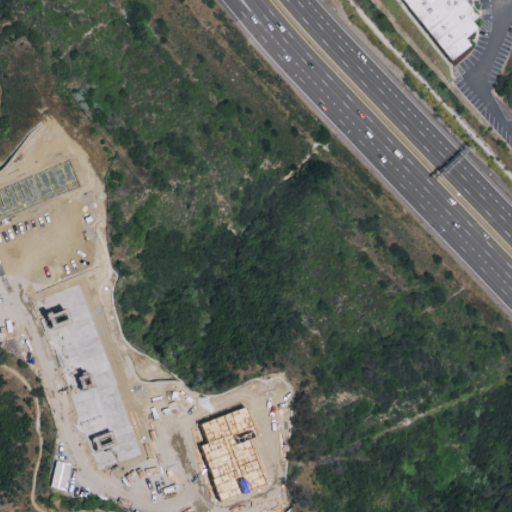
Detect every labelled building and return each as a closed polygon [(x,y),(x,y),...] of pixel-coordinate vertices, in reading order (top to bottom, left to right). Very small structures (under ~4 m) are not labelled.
[(472,44),(452,61),(434,40),(402,0),(468,0),(480,16),(474,20),(479,27),(468,37),(472,44)] [(0,267),(37,253),(23,220),(89,193),(68,142),(45,152),(44,149),(24,157),(26,162),(1,172),(6,182),(0,184),(0,267)] [(72,334),(94,324),(86,306),(64,315),(72,334)] [(56,323),(52,314),(43,318),(47,327),(56,323)] [(72,352),(111,335),(113,341),(120,339),(132,369),(129,370),(136,385),(138,384),(150,411),(143,414),(145,421),(106,438),(101,427),(94,430),(92,426),(86,428),(83,421),(81,422),(77,412),(74,413),(68,398),(70,397),(65,384),(67,384),(64,377),(68,376),(65,369),(71,367),(69,361),(75,358),(72,352)]
